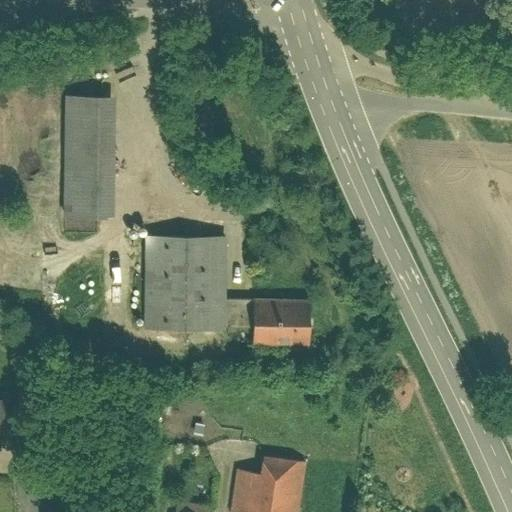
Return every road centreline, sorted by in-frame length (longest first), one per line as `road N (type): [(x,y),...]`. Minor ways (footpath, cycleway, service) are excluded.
road 1 (secondary): [(321,78),(511,492)]
road 2 (residential): [(511,106),(321,78)]
